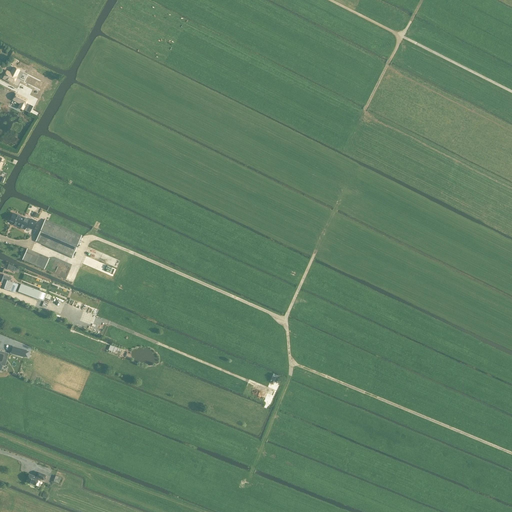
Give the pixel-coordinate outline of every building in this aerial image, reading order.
[(7,71),(3,78),(13,83),(16,77),(19,79),(20,79),(22,73),(22,72),(19,71),(19,70),(13,68),(11,73),(7,71)] [(16,94),(13,100),(20,104),(18,107),(22,109),(27,100),(16,94)] [(13,213),(10,220),(14,222),(13,224),(24,229),(26,226),(32,229),(36,221),(30,219),(29,221),(13,213)] [(45,220),(35,241),(72,257),(81,236),(45,220)] [(44,269),(49,258),(27,248),(22,260),(44,269)] [(108,266),(104,272),(111,277),(115,271),(108,266)] [(0,282),(0,287),(14,293),(18,284),(10,281),(11,278),(3,275),(1,282),(0,282)] [(21,284),(18,292),(37,299),(40,291),(21,284)] [(68,303),(78,307),(80,303),(70,299),(68,303)] [(12,346),(10,354),(24,357),(26,350),(12,346)] [(55,368),(57,360),(47,357),(44,364),(55,368)] [(44,475),(38,472),(36,477),(29,474),(26,482),(35,485),(37,480),(40,481),(41,479),(42,480),(44,475)]
